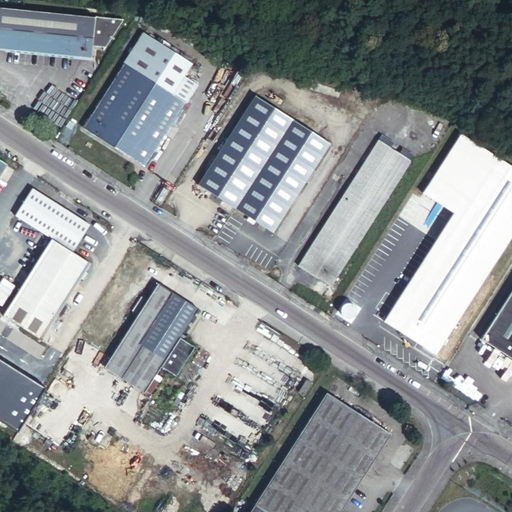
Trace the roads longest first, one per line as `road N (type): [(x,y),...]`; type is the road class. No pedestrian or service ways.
road 1 (unclassified): [(457,421),(0,128)]
road 2 (unknown): [(367,123),(292,244),(272,303)]
